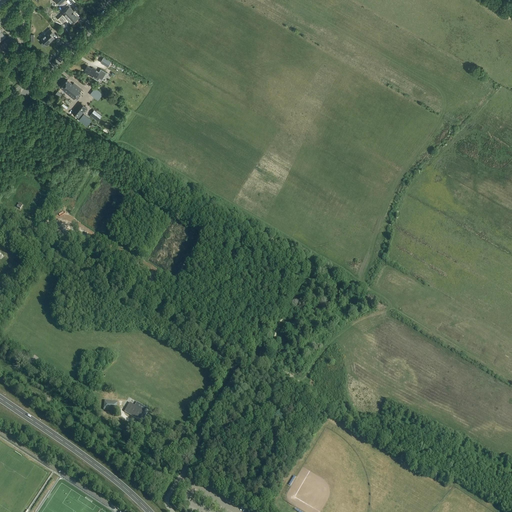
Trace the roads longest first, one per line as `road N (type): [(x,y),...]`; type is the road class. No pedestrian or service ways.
road 1 (unclassified): [(0,220),(235,369),(167,498),(172,511)]
road 2 (track): [(387,310),(113,146)]
road 3 (secondary): [(0,398),(149,511)]
road 4 (tertiary): [(0,116),(124,0)]
